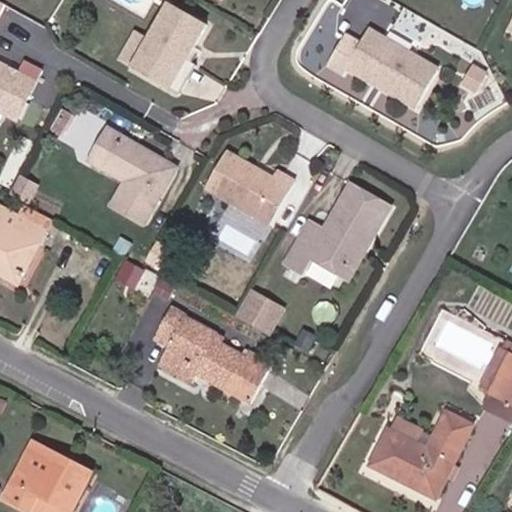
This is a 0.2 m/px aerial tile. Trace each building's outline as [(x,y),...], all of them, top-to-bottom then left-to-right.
[(171,0),(150,36),(133,65),(170,86),(187,57),(207,22),(171,0)] [(133,65),(150,36),(136,28),(119,57),(133,65)] [(418,109),(440,71),(370,29),(361,43),(346,35),(328,65),(343,74),(347,68),(418,109)] [(195,62),(187,57),(170,86),(179,91),(195,62)] [(0,110),(10,115),(21,95),(28,99),(37,79),(0,61),(0,110)] [(488,75),(476,68),(465,86),(478,93),(488,75)] [(21,95),(10,115),(18,119),(28,99),(21,95)] [(70,110),(59,105),(47,130),(57,136),(70,110)] [(111,205),(144,223),(177,166),(149,149),(141,151),(139,143),(110,126),(90,159),(126,179),(111,205)] [(273,176),(259,168),(256,173),(250,170),(253,164),(226,148),(204,186),(269,222),(294,180),(276,170),(273,176)] [(256,173),(259,168),(253,164),(250,170),(256,173)] [(14,190),(29,198),(38,183),(23,174),(14,190)] [(363,231),(373,237),(392,205),(351,182),(324,228),(310,220),(286,261),(304,271),(311,255),(345,274),(363,241),(359,238),(363,231)] [(0,222),(14,230),(21,218),(0,206),(0,222)] [(28,206),(23,215),(47,229),(52,219),(28,206)] [(23,215),(21,218),(14,230),(0,222),(0,261),(23,274),(47,229),(23,215)] [(350,277),(373,237),(363,231),(359,238),(363,241),(345,274),(350,277)] [(0,261),(0,270),(19,281),(23,274),(0,261)] [(282,306),(251,289),(237,313),(269,330),(282,306)] [(158,336),(172,343),(160,365),(194,381),(197,374),(252,403),(271,367),(247,355),(224,343),(228,336),(189,316),(190,313),(175,305),(158,336)] [(511,345),(509,344),(503,355),(511,359),(511,360),(494,395),(493,396),(511,405),(511,345)] [(250,349),(247,355),(271,367),(274,362),(250,349)] [(511,360),(511,359),(503,355),(484,390),(494,395),(511,360)] [(511,422),(511,405),(493,396),(487,410),(511,422)] [(438,501),(449,479),(456,466),(475,426),(450,414),(431,451),(390,430),(371,467),(438,501)] [(34,443),(30,450),(68,470),(71,462),(34,443)] [(68,470),(30,450),(6,498),(31,511),(40,496),(70,511),(72,511),(93,473),(71,462),(68,470)] [(456,466),(449,479),(456,481),(462,469),(456,466)]
